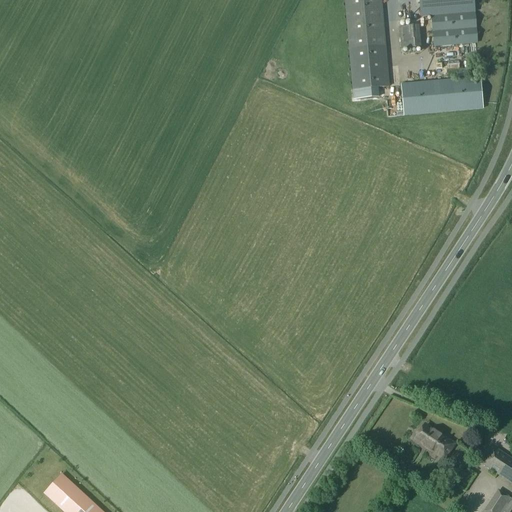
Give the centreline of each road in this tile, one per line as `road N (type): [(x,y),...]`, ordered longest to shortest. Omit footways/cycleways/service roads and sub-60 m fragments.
road 1 (tertiary): [(285,511),(511,162)]
road 2 (unknown): [(385,383),(511,449)]
